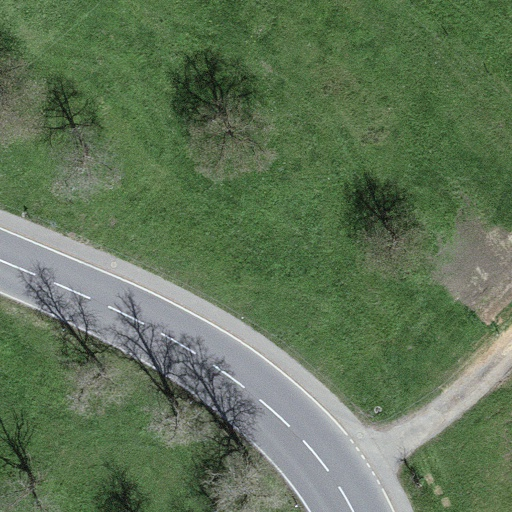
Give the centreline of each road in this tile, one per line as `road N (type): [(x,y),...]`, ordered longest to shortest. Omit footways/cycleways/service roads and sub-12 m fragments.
road 1 (tertiary): [(0,265),(228,375),(340,484),(352,511)]
road 2 (track): [(340,484),(445,426),(511,357)]
